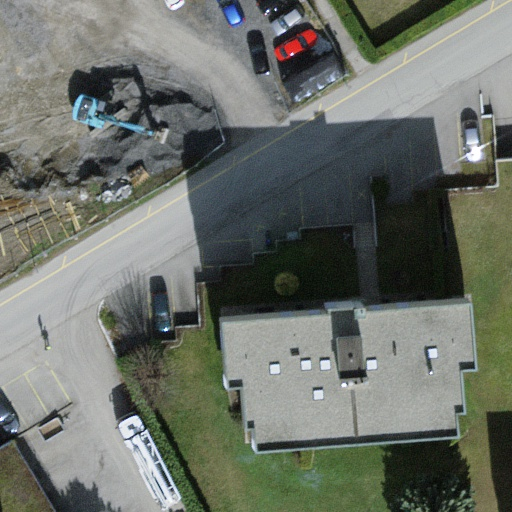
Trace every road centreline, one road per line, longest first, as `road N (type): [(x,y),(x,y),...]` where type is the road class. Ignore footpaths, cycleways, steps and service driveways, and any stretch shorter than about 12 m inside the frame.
road 1 (residential): [(511,21),(0,326)]
road 2 (unknown): [(481,38),(511,366)]
